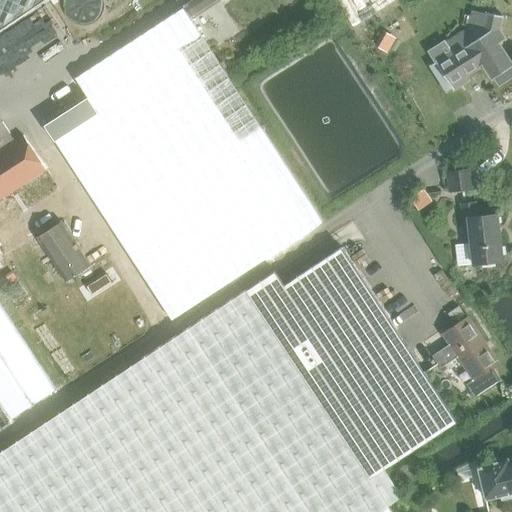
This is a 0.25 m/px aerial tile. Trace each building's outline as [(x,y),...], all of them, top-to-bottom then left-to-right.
[(0,0),(0,431),(12,424),(13,423),(11,419),(55,391),(0,306),(0,27),(39,0),(0,0)] [(192,0),(187,4),(182,7),(182,8),(189,19),(218,0),(192,0)] [(228,0),(241,24),(284,0),(228,0)] [(336,0),(356,26),(390,0),(336,0)] [(261,130),(189,19),(182,8),(74,78),(91,105),(97,114),(55,143),(104,217),(171,320),(218,289),(322,221),(261,130)] [(444,41),(428,52),(452,90),(460,85),(468,80),(465,75),(466,74),(482,64),(491,79),(511,66),(504,54),(498,44),(504,40),(498,31),(502,17),(487,14),(481,37),(452,55),(444,41)] [(32,82),(71,57),(47,19),(0,49),(0,63),(7,73),(21,64),(32,82)] [(385,52),(394,35),(385,30),(376,47),(385,52)] [(0,162),(6,172),(35,154),(23,135),(14,141),(0,119),(0,162)] [(0,201),(47,171),(35,154),(6,172),(0,162),(0,201)] [(450,192),(474,190),(472,170),(448,172),(450,192)] [(458,267),(474,265),(503,262),(498,215),(476,218),(475,203),(460,204),(462,220),(469,219),(471,244),(456,246),(458,267)] [(0,237),(22,225),(14,210),(0,217),(0,237)] [(90,267),(61,222),(37,237),(68,282),(90,267)] [(278,267),(248,286),(387,503),(389,505),(401,497),(384,469),(456,422),(342,243),(286,279),(278,267)] [(0,281),(4,288),(16,280),(11,272),(0,278),(0,281)] [(0,446),(0,511),(372,511),(387,503),(248,286),(187,326),(30,427),(0,446)] [(458,306),(447,314),(453,322),(464,315),(458,306)] [(441,367),(456,357),(472,380),(465,384),(474,397),(500,380),(492,368),(499,364),(468,317),(442,335),(448,345),(433,356),(441,367)] [(511,463),(509,464),(508,460),(484,465),(485,469),(479,470),(487,500),(501,497),(502,500),(511,497),(511,463)] [(393,511),(389,505),(387,503),(372,511),(393,511)]
